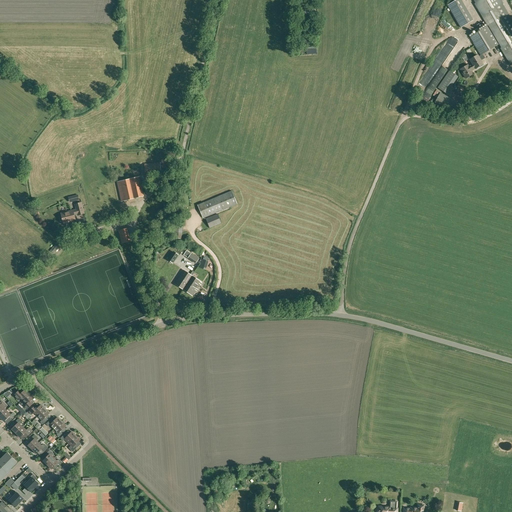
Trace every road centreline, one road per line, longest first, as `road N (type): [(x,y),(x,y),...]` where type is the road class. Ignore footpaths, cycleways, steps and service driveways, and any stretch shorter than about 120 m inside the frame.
road 1 (unclassified): [(161,324),(133,216),(182,145),(217,0)]
road 2 (unclassified): [(340,314),(352,236),(404,118)]
road 3 (unclassified): [(340,314),(161,324)]
road 4 (unclassified): [(511,361),(340,314)]
road 5 (residential): [(51,481),(91,440),(30,373)]
road 6 (unclassified): [(47,366),(161,324)]
